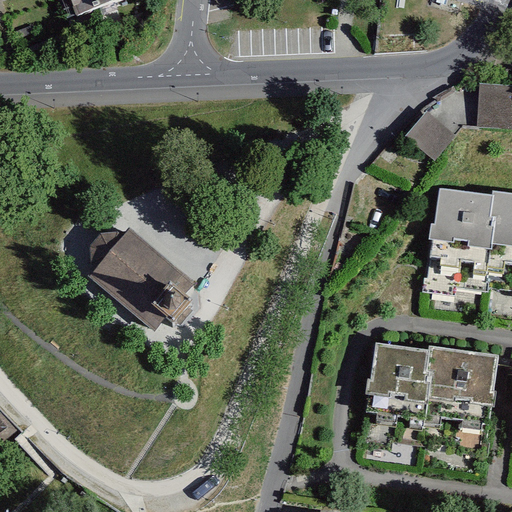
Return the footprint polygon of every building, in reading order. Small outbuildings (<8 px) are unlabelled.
[(131,0),(61,0),(72,27),(133,4),(131,0)] [(511,86),(480,84),(477,128),(511,130),(511,86)] [(405,137),(435,162),(457,136),(427,112),(405,137)] [(492,208),(438,199),(426,278),(511,291),(511,204),(493,201),(492,208)] [(94,283),(89,289),(157,347),(169,333),(179,340),(193,323),(182,314),(195,297),(128,241),(122,248),(102,246),(89,262),(94,283)] [(429,363),(375,355),(363,439),(486,458),(500,369),(430,358),(429,363)] [(0,452),(20,436),(0,412),(0,452)]
